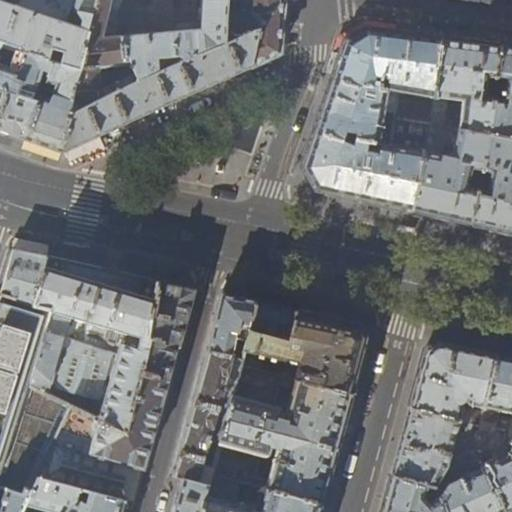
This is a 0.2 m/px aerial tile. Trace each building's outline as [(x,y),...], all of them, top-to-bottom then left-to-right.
[(0,0),(0,109),(7,91),(16,94),(22,81),(13,78),(16,69),(0,63),(0,57),(5,44),(21,49),(20,53),(22,53),(78,68),(88,31),(68,24),(16,6),(18,0),(0,0)] [(93,0),(92,11),(92,12),(88,31),(78,68),(60,152),(62,153),(80,144),(98,136),(181,98),(249,67),(257,28),(225,43),(227,0),(93,0)] [(68,24),(88,31),(92,12),(92,11),(93,0),(75,0),(74,7),(73,8),(72,10),(72,11),(68,24)] [(257,28),(249,67),(267,58),(278,53),(281,13),(281,0),(227,0),(225,43),(257,28)] [(395,33),(394,33),(367,30),(346,42),(333,79),(360,88),(361,86),(398,93),(395,113),(395,119),(430,126),(440,39),(395,33)] [(469,42),(440,39),(430,126),(444,128),(447,99),(462,101),(458,131),(489,136),(500,46),(469,42)] [(511,47),(500,46),(489,136),(511,138),(511,47)] [(40,144),(60,152),(78,68),(22,53),(16,69),(13,78),(22,81),(16,94),(7,91),(0,109),(0,129),(5,131),(40,144)] [(326,102),(315,133),(367,142),(378,144),(380,128),(383,128),(383,126),(381,126),(383,111),(395,113),(398,93),(361,86),(360,88),(333,79),(326,102)] [(360,200),(412,211),(430,126),(395,119),(392,137),(390,146),(383,145),(380,144),(378,154),(365,152),(367,142),(315,133),(303,168),(315,190),(360,200)] [(444,128),(430,126),(412,211),(438,217),(470,223),(482,165),(485,155),(489,136),(458,131),(444,128)] [(98,136),(80,144),(83,151),(101,143),(98,136)] [(384,136),(383,145),(390,146),(392,137),(384,136)] [(494,229),(511,232),(511,138),(489,136),(485,155),(492,157),(493,151),(497,152),(494,167),(482,165),(470,223),(494,229)] [(0,283),(0,284),(0,295),(35,305),(47,258),(27,253),(11,249),(0,283)] [(96,269),(47,258),(35,305),(52,310),(30,386),(70,406),(99,420),(126,431),(141,372),(149,339),(148,338),(158,282),(96,269)] [(173,286),(158,282),(148,338),(149,339),(141,372),(167,381),(176,347),(178,347),(182,329),(194,290),(173,286)] [(38,478),(70,406),(30,386),(52,310),(35,305),(0,295),(0,487),(5,489),(29,497),(38,478)] [(211,334),(206,351),(241,360),(249,330),(255,303),(234,299),(221,296),(216,315),(211,334)] [(286,309),(255,303),(249,330),(288,341),(295,311),(286,309)] [(331,319),(295,311),(288,341),(249,330),(241,360),(240,365),(247,366),(251,353),(283,362),(283,364),(296,368),(294,380),(351,396),(355,381),(357,373),(366,338),(359,325),(331,319)] [(446,344),(438,343),(426,350),(418,377),(410,408),(479,426),(494,354),(446,344)] [(174,476),(182,479),(207,485),(211,474),(226,419),(240,365),(241,360),(206,351),(189,418),(174,476)] [(511,357),(501,355),(494,354),(479,426),(479,429),(511,440),(511,357)] [(226,419),(336,450),(339,441),(346,413),(351,396),(294,380),(247,366),(240,365),(226,419)] [(157,420),(167,381),(141,372),(126,431),(99,420),(70,406),(38,478),(124,501),(123,507),(129,509),(132,508),(134,505),(139,486),(157,420)] [(400,445),(392,476),(425,486),(432,487),(434,489),(437,485),(449,469),(471,439),(479,429),(479,426),(410,408),(400,445)] [(240,482),(265,488),(322,504),(328,482),(336,450),(226,419),(211,474),(240,482)] [(511,440),(479,429),(471,439),(480,457),(490,452),(494,462),(489,464),(487,461),(482,463),(503,511),(506,511),(510,511),(511,509),(511,440)] [(503,511),(482,463),(480,457),(471,439),(449,469),(453,479),(447,483),(442,490),(437,485),(434,489),(438,496),(444,511),(503,511)] [(319,511),(322,504),(265,488),(261,505),(252,503),(248,504),(246,508),(234,504),(240,482),(211,474),(207,485),(200,511),(319,511)] [(444,511),(438,496),(428,502),(428,501),(426,498),(423,498),(422,492),(425,486),(392,476),(381,511),(444,511)] [(121,511),(123,507),(124,501),(38,478),(29,497),(25,504),(52,511),(121,511)] [(200,511),(207,485),(182,479),(173,511),(200,511)] [(0,511),(21,511),(25,504),(29,497),(5,489),(0,504),(0,511)]
